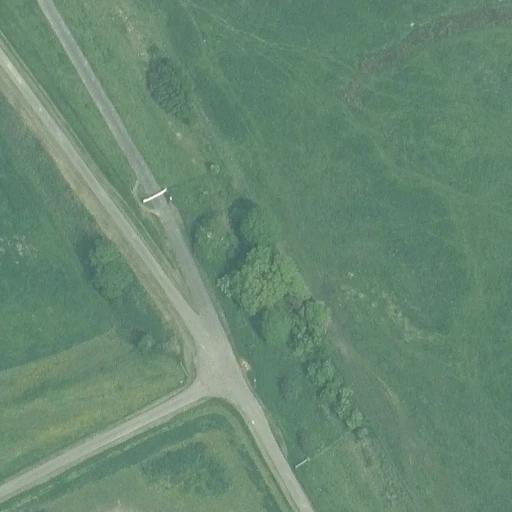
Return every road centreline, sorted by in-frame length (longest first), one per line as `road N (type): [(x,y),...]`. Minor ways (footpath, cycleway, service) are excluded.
road 1 (unclassified): [(228,376),(0,55)]
road 2 (unclassified): [(0,497),(228,376)]
road 3 (unclassified): [(306,511),(228,376)]
